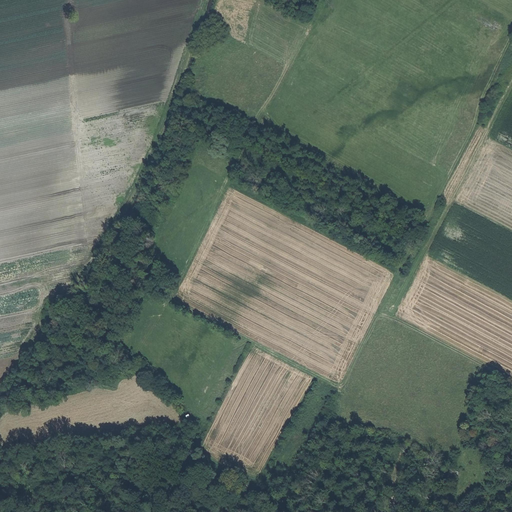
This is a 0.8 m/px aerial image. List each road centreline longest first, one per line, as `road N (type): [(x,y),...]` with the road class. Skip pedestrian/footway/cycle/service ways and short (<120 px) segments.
road 1 (track): [(186,485),(185,436),(137,372),(311,21)]
road 2 (track): [(0,392),(107,239),(149,162),(204,0)]
